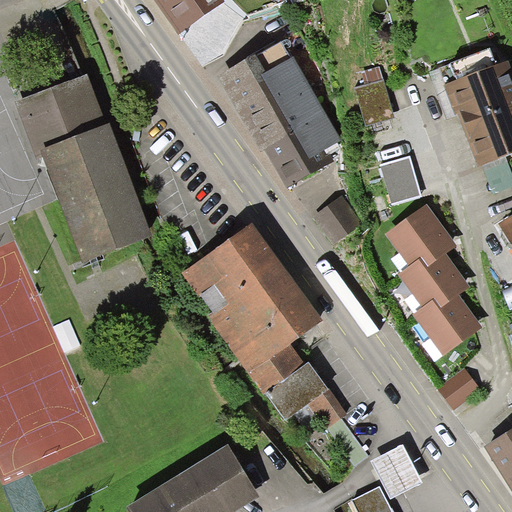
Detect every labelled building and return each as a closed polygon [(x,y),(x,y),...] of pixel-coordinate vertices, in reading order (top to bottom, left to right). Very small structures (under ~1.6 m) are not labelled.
[(210,0),(153,0),(179,36),(217,9),(210,0)] [(341,144),(293,60),(276,70),(265,52),(217,79),(260,154),(264,151),(287,190),(334,163),(327,152),(341,144)] [(511,72),(509,63),(444,88),(456,119),(458,118),(460,124),(478,171),(484,169),(507,160),(511,158),(511,72)] [(361,73),(366,87),(384,81),(380,67),(361,73)] [(88,76),(17,103),(39,161),(44,159),(54,186),(84,266),(152,241),(110,129),(108,130),(88,76)] [(366,87),(356,89),(366,127),(395,119),(384,81),(366,87)] [(411,157),(381,165),(392,206),(423,198),(411,157)] [(511,186),(511,173),(507,160),(484,169),(494,194),(511,186)] [(341,198),(313,218),(332,245),(360,224),(341,198)] [(444,229),(427,206),(386,237),(409,267),(419,260),(427,270),(446,256),(458,247),(444,229)] [(511,219),(498,228),(511,249),(511,219)] [(283,268),(254,227),(181,279),(250,376),(290,347),(323,324),(283,268)] [(451,262),(446,256),(427,270),(419,260),(409,267),(398,276),(423,309),(433,302),(441,312),(460,298),(471,289),(451,262)] [(464,303),(460,298),(441,312),(433,302),(423,309),(413,316),(444,357),(483,328),(464,303)] [(305,367),(290,347),(250,376),(265,396),(305,367)] [(309,364),(305,367),(265,396),(286,424),(308,407),(329,391),(309,364)] [(465,369),(437,389),(454,412),(482,392),(465,369)] [(347,418),(329,391),(308,407),(325,432),(347,418)] [(511,493),(511,431),(483,450),(511,493)] [(404,447),(372,463),(391,501),(423,484),(404,447)] [(229,449),(127,510),(127,511),(243,511),(260,502),(229,449)] [(392,511),(380,488),(352,503),(357,511),(392,511)]
